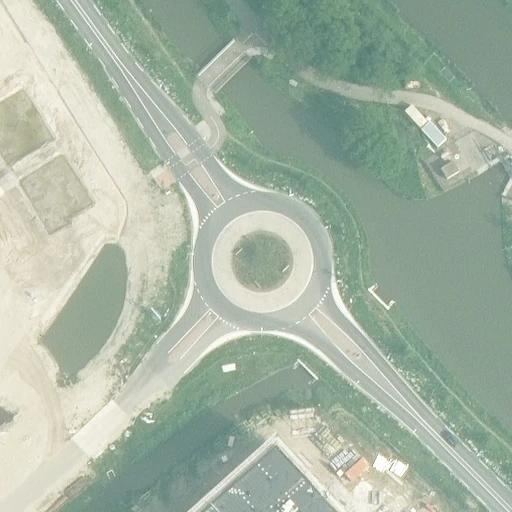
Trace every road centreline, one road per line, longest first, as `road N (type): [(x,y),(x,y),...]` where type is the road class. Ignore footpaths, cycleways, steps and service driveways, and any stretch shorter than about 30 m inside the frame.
road 1 (unclassified): [(19,499),(146,386)]
road 2 (secondary): [(391,390),(509,511)]
road 3 (secondary): [(239,204),(181,125),(137,93)]
road 4 (secondary): [(315,294),(323,257),(309,222),(277,202),(239,204)]
road 5 (secondary): [(137,93),(212,224)]
road 6 (unknown): [(436,107),(433,88),(335,0)]
road 7 (secondary): [(292,316),(344,365),(391,390)]
road 8 (secondary): [(391,390),(315,294)]
